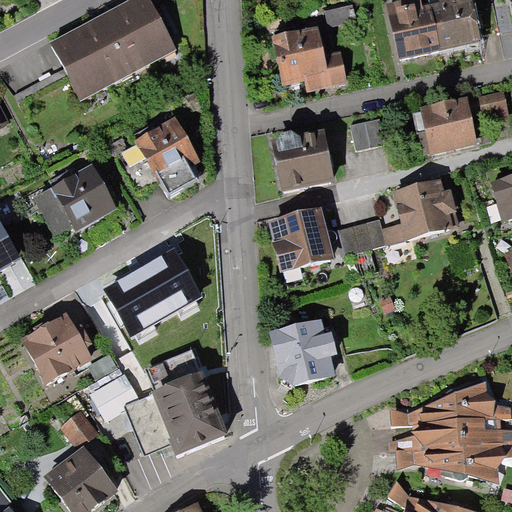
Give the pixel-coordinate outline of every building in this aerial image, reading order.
[(146,0),(145,0),(55,50),(84,103),(175,52),(146,0)] [(483,51),(471,0),(445,0),(429,4),(441,60),(483,51)] [(354,1),(326,7),(329,25),(358,19),(354,1)] [(441,60),(429,4),(387,13),(400,69),(441,60)] [(316,28),(270,38),(282,88),(305,82),(307,91),(348,81),(341,50),(322,54),(316,28)] [(511,121),(505,94),(419,117),(431,160),(483,146),(479,132),(511,123),(511,121)] [(380,119),(350,126),(356,152),(386,145),(380,119)] [(179,125),(140,150),(169,198),(209,174),(179,125)] [(323,131),(274,139),(283,189),(331,182),(323,131)] [(95,162),(30,200),(56,243),(120,205),(95,162)] [(511,182),(491,189),(505,233),(511,230),(511,182)] [(385,222),(344,232),(352,262),(454,234),(451,220),(462,217),(456,196),(446,199),(442,184),(392,197),(401,228),(387,231),(385,222)] [(323,209),(270,222),(284,275),(337,262),(323,209)] [(176,247),(104,289),(130,335),(203,294),(176,247)] [(511,252),(503,256),(511,279),(511,252)] [(0,259),(0,282),(10,276),(0,259)] [(67,317),(22,342),(47,387),(92,362),(67,317)] [(320,321),(269,334),(284,389),(335,376),(330,358),(340,356),(334,331),(323,334),(320,321)] [(192,352),(146,372),(156,396),(141,402),(125,409),(126,412),(146,458),(170,448),(176,461),(229,439),(192,352)] [(125,375),(90,397),(106,425),(126,412),(125,409),(141,402),(125,375)] [(409,414),(391,411),(392,428),(414,427),(414,431),(414,437),(390,443),(390,451),(397,451),(398,471),(415,466),(450,473),(499,483),(499,468),(508,459),(511,458),(511,431),(502,431),(501,420),(511,419),(511,408),(496,407),(496,402),(487,393),(487,384),(443,401),(409,414)] [(80,414),(60,428),(75,448),(95,434),(80,414)] [(97,511),(119,496),(86,452),(46,481),(69,511),(97,511)] [(0,510),(1,511),(16,511),(14,509),(21,503),(0,476),(0,510)] [(411,498),(397,483),(389,498),(412,511),(384,511),(376,509),(374,511),(469,511),(445,506),(411,498)] [(202,511),(198,503),(181,511),(202,511)]
